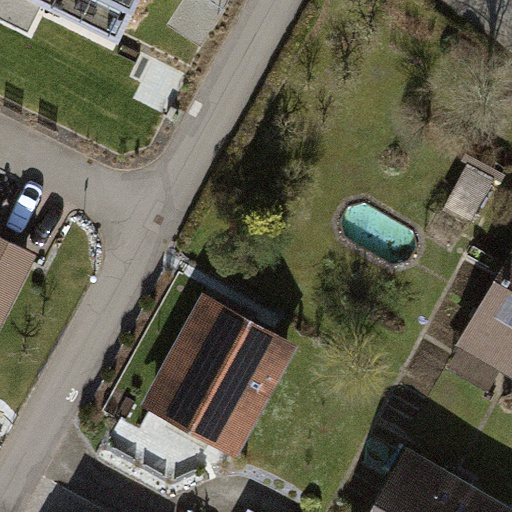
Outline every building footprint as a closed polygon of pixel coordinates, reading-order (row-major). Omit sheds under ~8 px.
[(138,0),(33,0),(118,41),(138,0)] [(0,209),(0,308),(25,321),(66,243),(0,209)] [(511,295),(488,335),(511,349),(511,295)] [(288,349),(195,299),(135,411),(227,461),(288,349)] [(511,511),(511,482),(441,439),(396,511),(511,511)] [(327,511),(279,486),(264,511),(327,511)]
